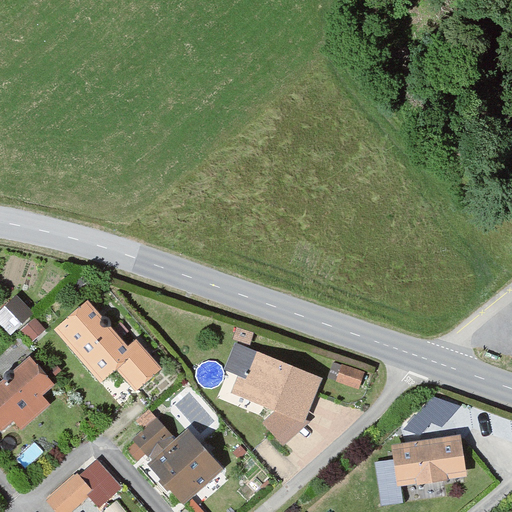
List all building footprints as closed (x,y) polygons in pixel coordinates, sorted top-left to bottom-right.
[(34,311),(18,294),(0,311),(0,314),(15,330),(34,311)] [(132,343),(91,296),(58,325),(104,379),(118,366),(140,392),(168,367),(140,336),(132,343)] [(323,376),(238,343),(229,367),(231,369),(224,387),(306,418),(323,376)] [(367,370),(335,359),(330,376),(361,386),(367,370)] [(52,382),(34,360),(0,388),(0,428),(3,432),(16,421),(20,427),(51,402),(42,391),(52,382)] [(180,437),(161,415),(136,437),(154,457),(150,460),(188,503),(228,468),(192,427),(180,437)] [(471,473),(464,430),(396,442),(403,484),(471,473)] [(79,476),(76,472),(44,501),(53,511),(73,511),(89,498),(99,510),(124,488),(98,459),(79,476)]
